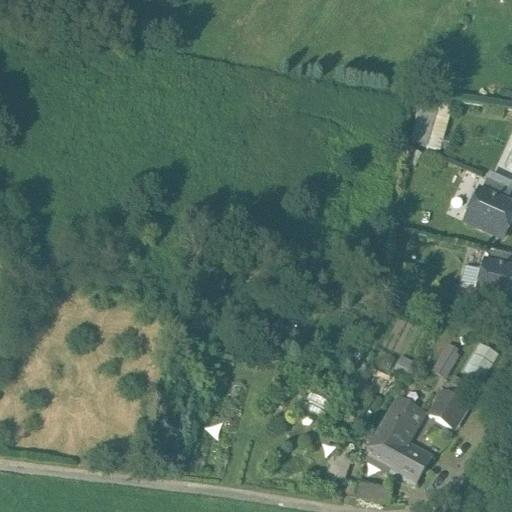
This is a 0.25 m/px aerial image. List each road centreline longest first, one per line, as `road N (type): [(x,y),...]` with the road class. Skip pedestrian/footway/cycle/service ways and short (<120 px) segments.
road 1 (residential): [(338,511),(0,458)]
road 2 (residential): [(511,424),(430,511)]
